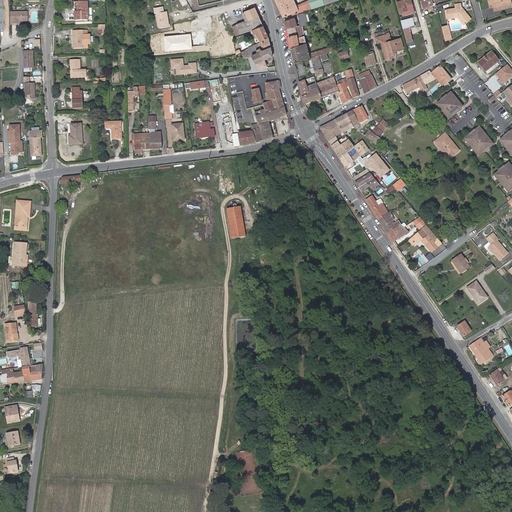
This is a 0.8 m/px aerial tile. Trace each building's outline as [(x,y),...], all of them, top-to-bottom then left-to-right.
[(292,15),(324,4),(323,0),(308,0),(309,0),(296,6),(293,0),(275,0),(283,17),(291,13),(292,15)] [(414,12),(410,0),(403,0),(396,2),(399,12),(402,11),(403,15),(414,12)] [(511,6),(511,3),(511,0),(490,0),(488,1),(489,8),(493,7),(494,11),(511,6)] [(88,20),(88,1),(85,1),(80,2),(78,2),(78,11),(75,11),(76,20),(79,20),(88,20)] [(471,19),(461,7),(461,3),(454,4),(455,8),(446,9),(446,10),(448,18),(448,19),(458,17),(459,17),(465,24),(471,19)] [(169,26),(166,11),(163,12),(163,6),(154,8),(155,13),(156,13),(157,17),(159,28),(169,26)] [(263,25),(259,16),(255,7),(245,11),(242,13),(246,21),(237,24),(232,26),(226,29),(230,37),(232,36),(233,36),(234,36),(235,36),(235,35),(236,36),(241,34),(252,30),(256,28),(263,25)] [(27,12),(10,12),(10,24),(20,24),(20,21),(27,21),(27,12)] [(306,43),(302,26),(306,25),(307,21),(305,12),(298,15),(300,21),(299,22),(300,26),(297,26),(294,18),(284,21),(287,28),(290,48),(306,43)] [(414,26),(412,18),(401,21),(403,29),(414,26)] [(269,38),(263,25),(256,28),(252,30),(254,34),(257,32),(262,41),(269,38)] [(452,39),(448,25),(442,26),(445,41),(452,39)] [(87,31),(73,31),(74,49),(87,48),(87,44),(90,44),(89,34),(87,35),(87,31)] [(403,49),(400,38),(391,41),(389,34),(379,36),(381,42),(380,42),(383,50),(386,59),(392,58),(393,56),(392,54),(395,53),(394,51),(403,49)] [(265,49),(271,47),(269,41),(269,40),(269,38),(262,41),(261,42),(265,49)] [(221,48),(220,41),(207,44),(208,51),(215,49),(221,48)] [(273,56),(271,47),(265,49),(261,42),(260,42),(249,48),(250,50),(258,46),(259,47),(260,47),(260,48),(262,51),(260,52),(264,59),(264,60),(273,56)] [(309,54),(306,43),(290,48),(294,61),(301,59),(302,61),(310,58),(309,54)] [(234,45),(234,44),(221,48),(215,49),(218,59),(237,54),(234,45)] [(264,60),(264,59),(260,52),(262,51),(260,48),(260,47),(259,47),(258,46),(250,50),(256,62),(259,70),(267,66),(265,61),(264,60)] [(320,55),(326,53),(328,52),(332,50),(331,47),(312,53),(313,57),(318,55),(320,55)] [(349,57),(346,50),(338,52),(341,59),(349,57)] [(32,51),(22,52),(23,68),(33,67),(32,51)] [(498,65),(501,63),(491,52),(478,62),(485,71),(496,63),(498,65)] [(376,63),(373,53),(364,55),(366,65),(376,63)] [(87,78),(86,70),(80,70),(80,59),(70,60),(70,70),(73,70),(73,78),(87,78)] [(184,66),(183,59),(172,60),(172,69),(177,69),(177,75),(197,73),(196,63),(189,64),(189,66),(184,66)] [(322,68),(320,60),(312,62),(314,70),(321,68),(322,68)] [(496,63),(485,71),(487,74),(498,65),(496,63)] [(511,70),(507,64),(496,74),(504,83),(511,76),(511,70)] [(440,66),(432,73),(443,86),(451,79),(440,66)] [(359,96),(351,70),(345,71),(353,98),(359,96)] [(376,87),(368,71),(359,75),(365,93),(376,87)] [(435,79),(430,71),(420,76),(403,85),(407,94),(419,87),(422,92),(423,91),(427,89),(425,84),(435,79)] [(321,98),(318,89),(316,83),(316,82),(314,76),(310,78),(299,82),(302,98),(304,104),(321,98)] [(339,91),(335,82),(333,77),(316,83),(318,89),(321,98),(339,91)] [(349,97),(345,88),(349,86),(346,78),(342,80),(343,83),(339,85),(338,85),(340,91),(341,92),(338,93),(343,104),(350,100),(349,97)] [(210,87),(208,80),(190,83),(191,87),(191,90),(210,87)] [(284,107),(279,89),(277,81),(268,83),(265,83),(267,96),(266,96),(267,103),(263,105),(265,110),(266,113),(284,107)] [(28,84),(24,84),(24,99),(35,98),(34,84),(28,84)] [(171,105),(170,89),(169,89),(169,84),(163,85),(163,90),(164,106),(164,113),(170,112),(170,105),(171,105)] [(511,84),(503,91),(508,97),(506,99),(511,105),(511,84)] [(82,108),(82,91),(79,91),(79,88),(72,88),(73,108),(82,108)] [(262,102),(258,89),(252,91),(255,103),(262,102)] [(133,102),(133,96),(139,96),(139,91),(127,92),(128,111),(133,111),(133,105),(133,102)] [(449,93),(437,104),(440,107),(439,108),(445,115),(445,114),(448,118),(461,108),(458,104),(459,103),(453,97),(452,97),(449,93)] [(362,106),(353,110),(360,123),(361,125),(367,121),(368,119),(367,119),(367,117),(362,106)] [(268,122),(287,115),(284,107),(266,113),(265,110),(255,113),(258,124),(251,126),(252,128),(252,131),(256,143),(263,141),(273,138),(268,122)] [(354,126),(359,123),(360,123),(353,110),(347,114),(354,126)] [(339,117),(347,130),(352,127),(354,126),(347,114),(339,117)] [(343,132),(345,130),(347,130),(339,117),(334,120),(343,132)] [(338,142),(338,141),(335,136),(341,133),(342,133),(341,133),(343,137),(345,135),(343,132),(334,120),(320,128),(328,141),(331,146),(333,145),(338,142)] [(121,139),(121,122),(106,122),(106,128),(112,128),(112,139),(121,139)] [(184,140),(183,123),(171,125),(173,141),(184,140)] [(210,130),(209,123),(202,124),(202,127),(199,128),(198,124),(195,125),(196,138),(214,136),(213,129),(210,130)] [(380,123),(377,127),(383,132),(385,128),(380,123)] [(82,144),(81,124),(70,124),(71,135),(69,136),(69,145),(72,145),(82,144)] [(20,142),(19,125),(9,126),(10,131),(8,131),(8,143),(11,143),(12,154),(18,154),(18,152),(22,152),(22,142),(20,142)] [(377,127),(373,131),(379,136),(383,132),(377,127)] [(477,128),(465,138),(468,142),(467,142),(475,151),(479,155),(491,145),(488,141),(488,140),(481,131),(480,132),(477,128)] [(511,129),(501,139),(504,142),(503,143),(510,152),(511,151),(511,152),(511,129)] [(365,135),(372,140),(376,135),(371,132),(369,130),(365,135)] [(41,155),(40,138),(42,138),(41,131),(40,131),(39,131),(30,132),(31,156),(41,155)] [(256,143),(252,131),(232,134),(234,147),(240,146),(255,143),(256,143)] [(162,148),(161,132),(155,132),(155,133),(150,133),(149,133),(150,149),(162,148)] [(142,150),(141,142),(140,143),(140,138),(139,138),(139,133),(133,134),(135,150),(142,150)] [(149,133),(141,133),(141,142),(142,150),(150,149),(149,133)] [(445,133),(434,142),(444,154),(446,152),(450,158),(459,150),(445,133)] [(376,135),(372,140),(378,145),(381,140),(380,139),(380,138),(379,137),(376,135)] [(338,142),(333,145),(335,150),(334,150),(340,159),(354,147),(348,140),(340,145),(338,142)] [(354,147),(361,156),(368,150),(362,141),(354,147)] [(340,159),(345,167),(354,161),(359,157),(361,156),(354,147),(340,159)] [(376,155),(368,161),(368,162),(364,165),(366,168),(369,165),(374,167),(377,168),(376,172),(380,177),(389,171),(376,155)] [(508,163),(495,173),(498,177),(498,178),(505,187),(506,186),(509,190),(511,187),(511,166),(511,167),(508,163)] [(355,182),(358,188),(366,183),(369,187),(371,189),(379,184),(370,173),(355,182)] [(80,182),(84,181),(83,174),(80,175),(63,177),(60,181),(60,184),(80,182)] [(400,179),(392,185),(398,192),(406,185),(400,179)] [(358,188),(361,192),(369,187),(366,183),(358,188)] [(372,196),(366,200),(378,219),(384,216),(386,214),(388,213),(382,203),(383,203),(380,198),(376,201),(372,196)] [(29,216),(30,202),(17,201),(15,226),(26,227),(27,216),(29,216)] [(246,236),(240,206),(226,209),(232,238),(246,236)] [(411,207),(408,209),(416,219),(419,217),(411,207)] [(384,216),(378,219),(387,233),(396,227),(392,220),(394,219),(391,214),(387,216),(385,218),(384,216)] [(413,222),(416,226),(423,221),(420,217),(413,222)] [(423,221),(416,226),(419,230),(426,225),(423,221)] [(396,227),(387,233),(393,242),(405,234),(405,235),(408,232),(405,229),(404,227),(403,228),(400,226),(399,225),(396,227)] [(412,236),(418,244),(423,240),(425,242),(424,243),(431,252),(437,247),(434,242),(438,239),(426,225),(419,230),(412,236)] [(493,233),(487,239),(489,242),(485,245),(484,247),(486,249),(487,248),(489,246),(494,253),(500,260),(507,253),(497,240),(498,239),(493,233)] [(26,256),(27,243),(14,243),(13,261),(18,261),(17,266),(26,267),(27,256),(26,256)] [(461,254),(452,261),(461,273),(470,267),(461,254)] [(491,265),(484,270),(487,274),(495,269),(491,265)] [(476,281),(467,288),(474,298),(475,298),(479,304),(487,298),(476,281)] [(38,326),(38,312),(36,312),(36,303),(29,303),(29,317),(30,317),(30,326),(38,326)] [(25,314),(24,305),(14,307),(15,315),(25,314)] [(465,321),(457,327),(463,336),(471,331),(465,321)] [(18,340),(16,323),(5,324),(7,342),(18,340)] [(481,338),(469,346),(481,363),(493,356),(488,348),(487,347),(489,346),(486,341),(484,342),(481,338)] [(27,347),(20,348),(21,350),(7,352),(8,357),(16,356),(18,368),(22,367),(29,366),(30,373),(42,371),(42,364),(31,366),(27,347)] [(30,373),(29,366),(22,367),(23,371),(24,382),(31,381),(30,373)] [(501,367),(498,369),(505,379),(508,378),(501,367)] [(24,382),(23,371),(13,373),(12,368),(1,370),(2,375),(0,375),(1,383),(8,382),(8,384),(24,382)] [(497,370),(489,375),(496,385),(504,380),(502,377),(499,378),(495,373),(498,371),(497,370)] [(41,379),(42,371),(30,373),(31,381),(41,379)] [(511,403),(511,392),(511,393),(510,391),(503,396),(509,405),(511,403)] [(19,421),(17,405),(5,407),(8,423),(19,421)] [(20,444),(18,432),(6,434),(8,446),(20,444)] [(18,471),(17,462),(14,463),(14,461),(13,458),(7,459),(9,471),(13,470),(14,472),(18,471)]
